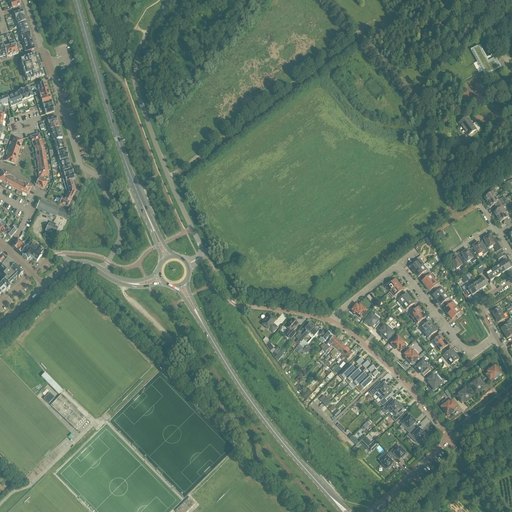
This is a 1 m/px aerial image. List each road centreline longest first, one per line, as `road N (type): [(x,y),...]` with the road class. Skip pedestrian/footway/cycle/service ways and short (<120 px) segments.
road 1 (unclassified): [(186,264),(205,255),(134,77),(146,33),(170,0)]
road 2 (residential): [(102,271),(119,227),(97,174),(80,166),(27,0)]
road 3 (secondary): [(344,511),(261,418),(203,323)]
road 4 (residential): [(495,336),(475,351),(464,349),(396,266),(328,320)]
road 5 (secondary): [(146,213),(76,0)]
road 6 (unclassified): [(449,439),(388,367),(328,320)]
